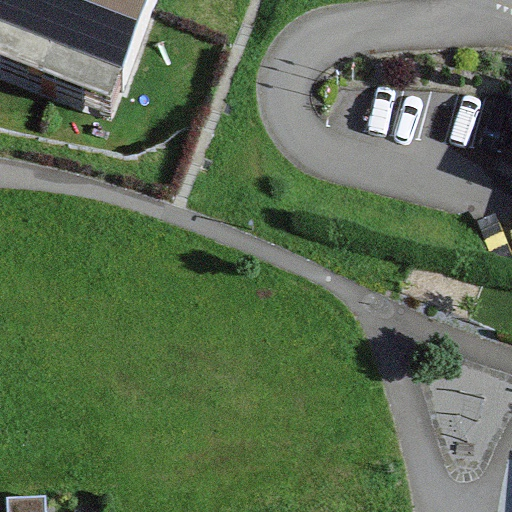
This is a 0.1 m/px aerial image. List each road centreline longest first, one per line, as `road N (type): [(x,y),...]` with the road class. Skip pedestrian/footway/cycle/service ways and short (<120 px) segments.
road 1 (residential): [(0,150),(228,213),(372,276)]
road 2 (residential): [(372,276),(442,511)]
road 3 (residential): [(511,335),(372,276)]
